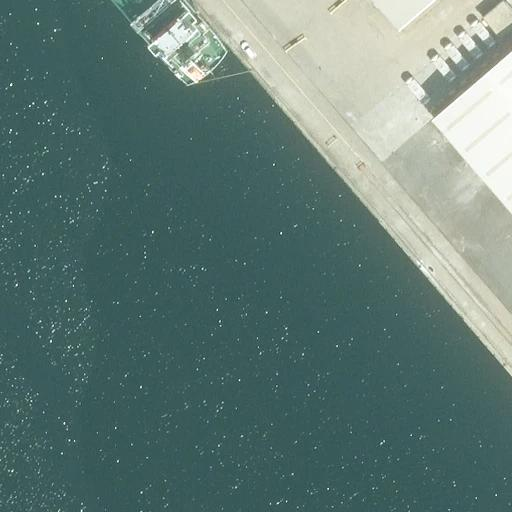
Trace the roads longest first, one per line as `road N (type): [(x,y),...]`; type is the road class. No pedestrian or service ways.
road 1 (unknown): [(511,293),(344,97)]
road 2 (unknown): [(344,97),(450,0)]
road 3 (unknown): [(344,97),(263,0)]
